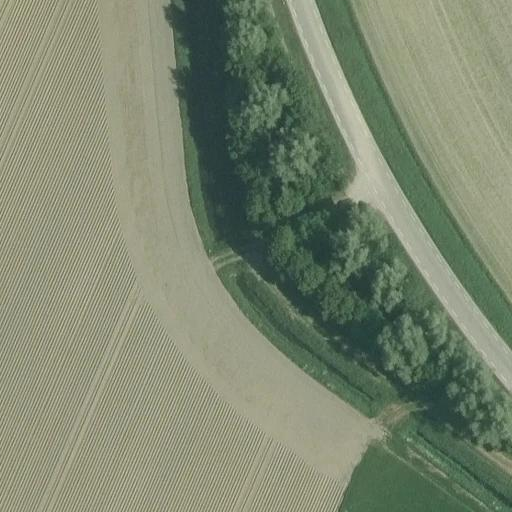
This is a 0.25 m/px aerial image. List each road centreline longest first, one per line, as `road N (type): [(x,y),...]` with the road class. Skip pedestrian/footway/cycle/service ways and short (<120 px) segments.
road 1 (tertiary): [(511,378),(430,271),(297,0)]
road 2 (track): [(383,188),(261,249)]
